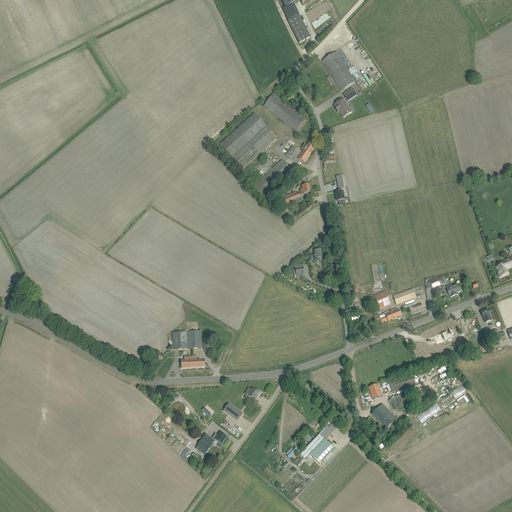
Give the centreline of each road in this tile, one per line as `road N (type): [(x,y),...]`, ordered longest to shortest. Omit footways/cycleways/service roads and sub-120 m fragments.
road 1 (tertiary): [(0,313),(134,382),(258,376),(349,350)]
road 2 (unclassified): [(349,350),(320,178),(321,126),(292,78)]
road 3 (track): [(283,381),(360,435),(433,511)]
road 4 (tertiary): [(349,350),(511,289)]
road 5 (track): [(191,511),(284,372)]
